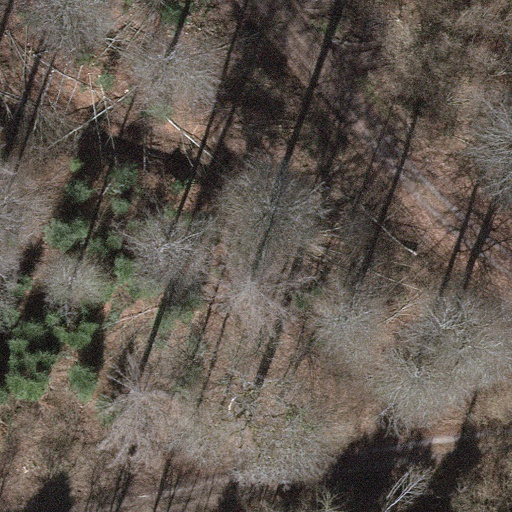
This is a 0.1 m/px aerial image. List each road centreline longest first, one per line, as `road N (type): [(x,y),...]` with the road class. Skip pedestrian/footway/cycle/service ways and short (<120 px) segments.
road 1 (track): [(73,511),(334,455),(511,431)]
road 2 (track): [(511,257),(453,218),(277,0)]
